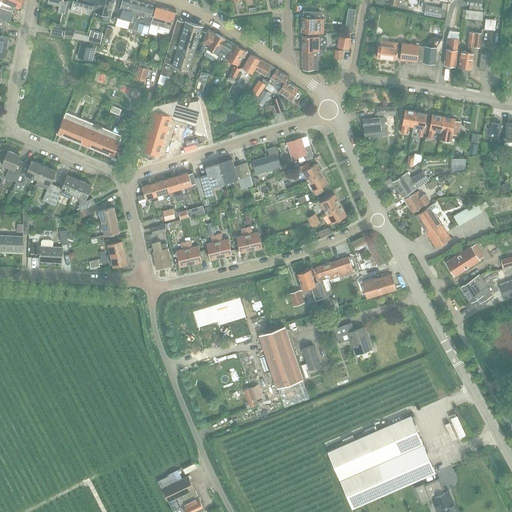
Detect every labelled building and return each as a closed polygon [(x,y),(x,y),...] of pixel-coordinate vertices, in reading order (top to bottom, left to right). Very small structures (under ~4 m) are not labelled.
[(18,8),(21,0),(0,0),(0,1),(18,8)] [(82,6),(95,9),(95,10),(97,0),(76,0),(76,1),(73,0),(70,10),(80,13),(82,6)] [(97,0),(95,10),(95,9),(94,11),(104,14),(102,20),(108,22),(113,0),(97,0)] [(132,0),(122,0),(117,17),(130,20),(127,29),(130,30),(147,35),(147,34),(149,27),(153,14),(155,6),(153,6),(132,0)] [(466,0),(466,4),(469,5),(469,8),(482,9),(482,0),(466,0)] [(58,13),(65,14),(66,5),(60,4),(58,13)] [(426,5),(425,14),(440,17),(442,7),(426,5)] [(149,27),(147,34),(156,36),(157,33),(168,36),(170,29),(171,29),(175,13),(175,12),(155,6),(153,14),(149,27)] [(0,7),(0,17),(6,19),(9,21),(13,12),(0,7)] [(466,9),(465,17),(483,18),(483,9),(466,9)] [(321,11),(303,11),(301,32),(324,33),(325,18),(321,18),(321,11)] [(0,57),(4,58),(8,37),(0,35),(0,27),(4,28),(6,19),(0,17),(0,57)] [(485,18),(484,29),(495,30),(496,20),(485,18)] [(189,70),(202,27),(185,21),(185,22),(177,19),(160,74),(169,76),(172,65),(189,70)] [(110,40),(112,30),(106,28),(103,38),(110,40)] [(205,52),(206,48),(215,34),(208,29),(202,42),(203,42),(200,51),(205,52)] [(448,36),(460,37),(461,30),(449,29),(448,36)] [(91,30),(88,41),(99,44),(102,33),(91,30)] [(64,31),(63,37),(72,39),(73,32),(64,31)] [(468,51),(461,51),(459,67),(471,68),(472,59),(474,59),(475,52),(474,52),(475,47),(479,48),(481,34),(469,32),(467,46),(468,46),(468,51)] [(215,33),(215,34),(206,48),(221,56),(220,58),(222,59),(226,52),(228,53),(234,44),(215,33)] [(319,36),(302,36),(302,51),(322,51),(326,51),(326,34),(319,34),(319,36)] [(348,50),(350,38),(340,36),(337,47),(348,50)] [(458,39),(447,38),(444,65),(455,66),(458,39)] [(77,44),(74,59),(88,62),(92,44),(81,41),(80,45),(77,44)] [(378,45),(377,57),(396,59),(397,48),(398,43),(380,41),(379,46),(378,45)] [(400,60),(432,63),(435,64),(437,47),(419,45),(402,43),(400,60)] [(226,58),(238,65),(246,51),(234,44),(228,53),(226,58)] [(59,49),(41,45),(39,54),(56,58),(59,49)] [(322,51),(302,51),(302,69),(317,69),(317,54),(322,54),(322,51)] [(491,71),(493,54),(481,53),(479,69),(491,71)] [(254,69),(260,59),(250,54),(242,68),(252,73),(254,69)] [(56,59),(39,55),(36,64),(54,68),(56,59)] [(254,69),(269,77),(274,67),(260,59),(254,69)] [(54,68),(36,64),(34,74),(52,78),(54,68)] [(145,81),(149,69),(138,66),(134,78),(145,81)] [(227,80),(232,83),(240,69),(234,66),(227,80)] [(269,83),(280,90),(278,93),(290,100),(298,88),(287,80),(289,77),(276,68),(270,77),(273,79),(269,83)] [(203,91),(208,74),(201,72),(199,78),(197,78),(194,89),(203,91)] [(51,79),(34,75),(32,84),(49,89),(51,79)] [(309,84),(315,89),(321,82),(315,77),(309,84)] [(232,92),(231,93),(239,97),(241,94),(241,93),(244,88),(236,84),(232,91),(232,92)] [(263,88),(256,84),(251,91),(258,96),(263,88)] [(49,89),(32,85),(29,94),(47,98),(49,89)] [(262,91),(258,98),(265,102),(269,95),(262,91)] [(47,99),(29,95),(27,104),(45,109),(47,99)] [(277,112),(283,110),(279,98),(273,100),(277,112)] [(198,100),(189,102),(188,106),(177,103),(178,100),(150,106),(149,110),(153,111),(141,150),(160,155),(171,117),(196,125),(194,132),(206,135),(207,137),(199,99),(198,99),(198,100)] [(44,109),(27,105),(25,115),(42,119),(44,109)] [(395,106),(389,106),(377,106),(377,115),(395,115),(395,106)] [(413,126),(416,111),(405,109),(402,124),(401,133),(406,134),(407,125),(413,126)] [(416,111),(413,126),(411,136),(417,137),(417,136),(422,136),(424,128),(427,113),(416,111)] [(80,118),(66,112),(57,132),(63,135),(62,136),(71,140),(80,118)] [(128,114),(125,121),(133,124),(136,117),(128,114)] [(428,137),(432,138),(433,138),(435,130),(441,132),(444,116),(432,114),(429,129),(428,137)] [(444,116),(441,132),(440,139),(451,141),(452,134),(458,135),(460,121),(454,120),(455,118),(444,116)] [(365,138),(386,135),(384,121),(380,121),(379,117),(363,119),(365,138)] [(94,124),(80,118),(71,140),(80,143),(80,142),(85,144),(94,124)] [(486,127),(485,137),(490,138),(499,139),(501,123),(491,122),(491,128),(486,127)] [(511,122),(507,122),(506,138),(503,138),(503,146),(511,145),(511,122)] [(108,130),(94,124),(85,144),(90,146),(90,148),(99,151),(108,130)] [(122,135),(108,130),(99,151),(107,155),(108,154),(113,156),(114,155),(116,151),(122,135)] [(476,144),(478,134),(472,133),(469,153),(476,154),(477,144),(476,144)] [(303,156),(304,158),(313,156),(310,145),(304,147),(301,138),(287,142),(292,159),(303,156)] [(256,174),(280,167),(274,147),(268,149),(270,156),(252,161),(256,174)] [(17,180),(21,170),(24,162),(18,160),(20,156),(7,150),(1,165),(9,168),(5,177),(16,182),(17,180)] [(457,158),(456,169),(466,169),(466,159),(457,158)] [(224,183),(250,176),(246,163),(234,166),(232,159),(218,163),(224,183)] [(37,180),(44,165),(31,160),(30,164),(24,162),(21,170),(17,180),(13,189),(20,192),(27,175),(37,180)] [(207,174),(200,176),(206,196),(213,194),(211,187),(224,183),(218,163),(205,167),(207,174)] [(300,167),(308,181),(322,173),(316,163),(310,167),(307,163),(300,167)] [(37,180),(36,184),(48,189),(48,187),(49,185),(50,185),(56,170),(44,165),(37,180)] [(411,179),(407,173),(393,182),(403,196),(428,180),(422,171),(411,179)] [(188,172),(176,176),(180,188),(183,199),(187,197),(189,197),(185,187),(192,185),(188,174),(188,172)] [(322,173),(308,181),(316,195),(324,191),(321,186),(328,183),(322,173)] [(61,192),(60,194),(71,198),(72,194),(78,180),(67,175),(61,190),(60,192),(61,192)] [(176,176),(164,179),(168,192),(172,191),(176,201),(178,200),(183,199),(180,188),(176,176)] [(168,192),(164,179),(153,183),(157,195),(168,192)] [(435,179),(428,183),(431,189),(439,185),(435,179)] [(78,180),(72,194),(80,198),(78,203),(79,205),(87,201),(85,200),(91,185),(78,180)] [(151,197),(151,198),(157,196),(157,195),(153,183),(142,186),(145,199),(151,197)] [(509,185),(498,188),(500,193),(511,190),(509,185)] [(48,203),(54,189),(48,187),(48,189),(43,201),(48,203)] [(54,189),(48,203),(55,206),(61,192),(54,189)] [(422,196),(418,190),(404,199),(413,212),(429,202),(424,195),(422,196)] [(260,192),(254,194),(256,200),(262,198),(260,192)] [(307,194),(297,198),(299,203),(309,199),(307,194)] [(326,213),(340,204),(334,194),(320,202),(326,213)] [(81,211),(84,209),(95,203),(92,198),(87,201),(79,205),(78,206),(81,211)] [(486,201),(480,204),(483,209),(488,205),(486,201)] [(415,215),(432,241),(436,247),(450,238),(434,213),(439,209),(435,202),(430,206),(415,215)] [(461,223),(482,211),(477,202),(456,214),(461,223)] [(95,203),(84,209),(87,215),(98,209),(95,203)] [(346,215),(340,204),(326,213),(332,223),(346,215)] [(102,223),(117,219),(114,207),(99,210),(102,223)] [(186,209),(178,212),(180,219),(189,216),(187,210),(186,209)] [(312,227),(320,222),(315,213),(307,218),(312,227)] [(120,232),(117,219),(102,223),(105,235),(120,232)] [(153,234),(166,230),(165,224),(151,228),(153,234)] [(250,226),(246,227),(251,250),(262,248),(258,231),(252,233),(250,226)] [(251,250),(246,227),(241,228),(243,235),(236,237),(240,253),(251,250)] [(331,233),(328,227),(317,232),(320,238),(331,233)] [(61,245),(67,244),(65,230),(59,231),(61,245)] [(220,233),(215,234),(221,257),(232,255),(228,239),(222,240),(220,233)] [(370,233),(364,237),(373,253),(379,250),(370,233)] [(221,257),(215,234),(211,235),(212,243),(206,244),(209,260),(221,257)] [(0,250),(22,252),(23,236),(0,235),(0,250)] [(91,244),(102,241),(101,235),(89,238),(91,244)] [(62,262),(62,247),(53,247),(53,242),(51,240),(42,239),(40,241),(40,246),(39,261),(62,262)] [(190,240),(185,241),(191,264),(202,262),(198,246),(192,247),(190,240)] [(110,255),(124,252),(122,241),(108,244),(110,255)] [(153,251),(152,252),(156,269),(171,265),(166,243),(161,245),(160,241),(152,243),(153,251)] [(191,264),(185,241),(181,242),(182,249),(176,251),(180,267),(191,264)] [(350,246),(336,249),(337,255),(351,252),(350,246)] [(454,276),(479,260),(470,246),(445,262),(454,276)] [(70,250),(71,258),(78,257),(77,249),(70,250)] [(359,267),(363,266),(358,251),(354,253),(359,267)] [(127,264),(124,252),(110,255),(113,267),(127,264)] [(339,276),(353,271),(348,256),(317,267),(312,269),(317,281),(336,274),(337,276),(339,276)] [(511,264),(511,256),(500,260),(503,267),(511,264)] [(101,259),(89,261),(91,268),(99,266),(99,264),(102,263),(107,262),(106,257),(100,258),(101,259)] [(318,293),(320,292),(317,282),(315,283),(310,269),(297,274),(303,290),(311,287),(313,295),(314,295),(315,299),(319,298),(318,293)] [(363,282),(368,297),(395,289),(391,274),(363,282)] [(461,286),(471,302),(477,298),(480,303),(492,295),(479,275),(461,286)] [(511,294),(511,280),(499,285),(504,298),(511,294)] [(290,292),(294,305),(304,302),(299,289),(290,292)] [(239,298),(193,312),(198,327),(217,322),(219,325),(245,317),(239,298)] [(295,322),(289,324),(291,331),(297,329),(295,322)] [(351,339),(356,354),(371,349),(364,327),(354,330),(351,322),(333,329),(338,343),(351,339)] [(277,388),(278,387),(302,379),(285,326),(259,335),(277,388)] [(302,349),(309,370),(320,366),(313,345),(302,349)] [(234,370),(218,377),(226,398),(242,392),(234,370)] [(309,398),(307,392),(302,379),(278,387),(284,406),(309,398)] [(256,386),(250,388),(254,400),(260,398),(256,386)] [(250,407),(256,405),(254,400),(250,388),(244,390),(248,401),(250,407)] [(450,417),(458,438),(466,435),(458,414),(450,417)] [(326,452),(351,508),(435,472),(410,415),(326,452)] [(170,475),(158,481),(162,488),(168,500),(194,487),(188,476),(174,483),(170,475)] [(424,483),(415,487),(418,495),(426,491),(430,500),(431,499),(437,511),(457,511),(453,502),(452,503),(447,491),(444,493),(441,486),(438,479),(424,485),(424,483)] [(194,487),(168,500),(172,510),(173,511),(197,511),(204,509),(198,496),(194,487)]
